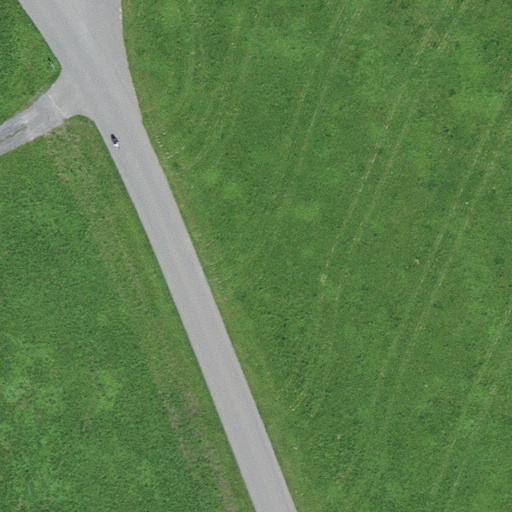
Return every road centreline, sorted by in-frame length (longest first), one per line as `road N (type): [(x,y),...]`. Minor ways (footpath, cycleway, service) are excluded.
road 1 (unclassified): [(69,0),(111,84),(278,511)]
road 2 (track): [(0,146),(111,84)]
